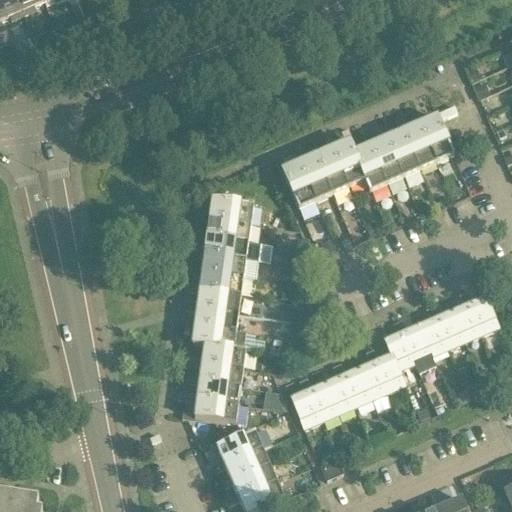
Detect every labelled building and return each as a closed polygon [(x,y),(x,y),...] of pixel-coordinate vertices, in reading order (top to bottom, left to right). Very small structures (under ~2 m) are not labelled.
[(22,21),(12,0),(0,0),(0,29),(8,48),(9,47),(0,26),(9,23),(11,26),(22,21)] [(43,8),(39,0),(12,0),(22,21),(35,15),(33,12),(43,8)] [(66,2),(65,0),(39,0),(43,8),(53,3),(55,7),(66,2)] [(412,119),(417,131),(419,130),(435,168),(453,161),(436,122),(423,127),(419,116),(412,119)] [(419,130),(417,131),(407,135),(402,123),(395,126),(400,137),(402,137),(419,175),(435,168),(419,130)] [(402,137),(400,137),(390,142),(385,131),(378,134),(383,145),(385,144),(402,182),(419,175),(402,137)] [(347,134),(341,137),(345,147),(349,146),(352,145),(347,134)] [(385,144),(383,145),(373,149),(369,138),(361,141),(366,152),(369,151),(385,189),(402,182),(385,144)] [(352,158),(354,157),(349,146),(345,147),(335,152),(331,141),(324,144),(329,155),(331,154),(348,193),(364,186),(365,186),(352,158)] [(331,154),(329,155),(319,159),(314,148),(307,151),(312,162),(315,161),(332,200),(348,193),(331,154)] [(369,151),(366,152),(354,157),(352,158),(365,186),(364,186),(368,197),(385,189),(369,151)] [(315,161),(312,162),(303,166),(298,155),(291,158),(296,169),(298,168),(315,207),(332,200),(315,161)] [(298,168),(296,169),(286,173),(281,162),(274,165),(280,177),(281,177),(298,214),(315,207),(298,168)] [(197,226),(208,228),(209,225),(250,231),(253,212),(211,206),(209,220),(198,219),(197,226)] [(248,248),(250,231),(209,225),(208,228),(207,238),(195,237),(194,244),(206,245),(206,243),(248,248)] [(245,266),(248,248),(206,243),(206,245),(205,256),(193,255),(192,262),(203,264),(204,261),(245,266)] [(243,284),(245,266),(204,261),(203,264),(202,274),(190,273),(189,280),(201,282),(201,278),(243,284)] [(241,302),(243,284),(201,278),(201,282),(199,292),(188,291),(187,297),(199,299),(199,296),(241,302)] [(238,319),(241,302),(199,296),(199,299),(197,310),(185,308),(184,315),(196,317),(197,314),(238,319)] [(466,297),(457,300),(460,306),(468,303),(466,297)] [(468,303),(460,306),(463,312),(467,310),(481,341),(497,334),(484,302),(471,308),(468,303)] [(467,310),(463,312),(451,317),(464,348),(481,341),(467,310)] [(433,311),(424,314),(427,320),(435,317),(433,311)] [(236,338),(238,319),(197,314),(196,317),(195,328),(183,326),(182,334),(194,335),(194,332),(236,338)] [(435,317),(427,320),(429,327),(434,324),(448,356),(464,348),(451,317),(438,322),(435,317)] [(434,324),(429,327),(418,332),(431,363),(448,356),(434,324)] [(400,325),(391,329),(394,335),(402,331),(400,325)] [(402,331),(394,335),(397,341),(401,339),(415,370),(419,379),(435,372),(431,363),(418,332),(405,337),(402,331)] [(245,339),(236,338),(194,332),(194,335),(192,346),(180,344),(179,351),(191,353),(192,350),(203,352),(204,351),(233,355),(233,354),(243,356),(245,339)] [(401,339),(397,341),(383,346),(384,347),(390,361),(398,378),(398,377),(415,370),(401,339)] [(243,356),(233,354),(233,355),(204,351),(203,352),(202,365),(190,363),(189,371),(201,372),(201,369),(243,375),(246,356),(243,356)] [(372,355),(364,359),(367,365),(375,361),(372,355)] [(375,361),(367,365),(369,370),(373,368),(387,399),(405,391),(398,377),(398,378),(390,361),(377,366),(375,361)] [(373,368),(369,370),(357,375),(370,406),(387,399),(373,368)] [(241,393),(243,375),(201,369),(201,372),(199,383),(188,382),(187,389),(198,391),(199,387),(241,393)] [(339,369),(331,373),(334,379),(342,375),(339,369)] [(342,375),(334,379),(336,384),(340,382),(354,413),(370,406),(357,375),(344,381),(342,375)] [(340,382),(336,384),(324,389),(337,421),(354,413),(340,382)] [(306,384),(298,387),(301,393),(309,390),(306,384)] [(238,411),(241,393),(199,387),(198,391),(197,400),(185,399),(184,406),(196,408),(196,405),(238,411)] [(309,390),(301,393),(303,399),(307,397),(321,428),(337,421),(324,389),(311,395),(309,390)] [(307,397),(303,399),(290,404),(303,435),(321,428),(307,397)] [(236,430),(238,411),(196,405),(196,408),(195,419),(182,418),(182,425),(195,426),(195,425),(236,430)] [(211,480),(224,474),(223,472),(262,455),(254,437),(216,454),(222,468),(208,473),(211,480)] [(152,449),(161,444),(159,439),(149,444),(152,449)] [(230,488),(269,471),(262,455),(223,472),(224,474),(228,484),(215,490),(218,496),(232,491),(230,488)] [(336,467),(320,474),(325,487),(342,480),(336,467)] [(238,505),(276,488),(269,471),(230,488),(232,491),(236,500),(223,506),(225,511),(227,511),(239,507),(238,505)] [(267,511),(284,505),(276,488),(238,505),(239,507),(240,511),(267,511)] [(511,511),(511,493),(503,497),(509,511),(511,511)] [(0,511),(35,511),(37,502),(0,496),(0,511)]
